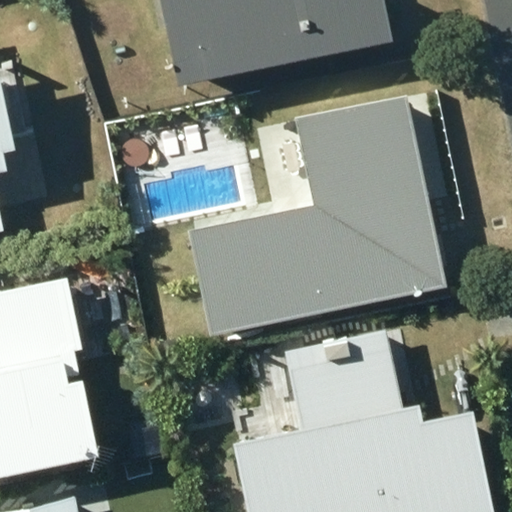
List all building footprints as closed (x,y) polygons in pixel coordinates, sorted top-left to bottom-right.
[(163,0),(179,75),(393,30),(386,0),(163,0)] [(0,224),(1,224),(0,216),(0,160),(7,159),(3,140),(14,138),(0,63),(0,224)] [(304,117),(322,206),(198,232),(212,320),(433,274),(418,199),(413,200),(391,98),(304,117)] [(0,466),(100,445),(83,370),(80,371),(74,343),(82,341),(67,271),(55,274),(52,261),(0,272),(0,466)] [(289,415),(204,433),(220,511),(435,511),(489,500),(462,377),(390,393),(375,322),(274,344),(289,415)] [(0,511),(91,511),(82,469),(0,486),(0,511)]
